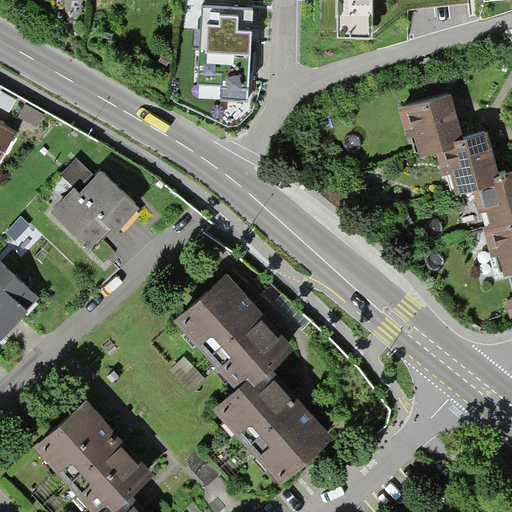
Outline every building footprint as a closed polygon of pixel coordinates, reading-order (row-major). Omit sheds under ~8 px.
[(252,7),(198,3),(193,86),(217,87),(217,98),(246,100),(250,32),(252,7)] [(435,145),(460,137),(450,106),(445,90),(402,103),(416,150),(435,145)] [(0,156),(16,128),(0,119),(0,156)] [(468,182),(498,173),(488,143),(484,129),(460,137),(435,145),(448,189),(468,182)] [(497,274),(511,269),(511,168),(498,173),(468,182),(497,274)] [(93,250),(137,208),(100,170),(88,182),(79,191),(75,186),(67,193),(52,208),(93,250)] [(0,325),(34,288),(0,256),(0,325)] [(268,363),(291,342),(261,309),(226,272),(175,320),(240,390),(268,363)] [(218,410),(284,481),(334,434),(301,398),(268,363),(240,390),(218,410)] [(101,511),(127,489),(152,468),(122,435),(86,395),(34,441),(97,511),(101,511)] [(147,511),(127,489),(101,511),(147,511)]
